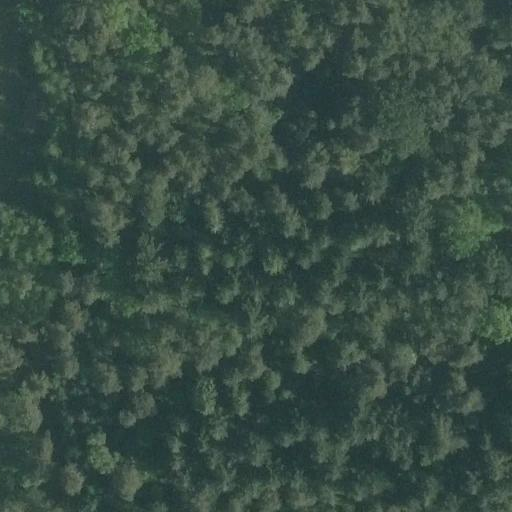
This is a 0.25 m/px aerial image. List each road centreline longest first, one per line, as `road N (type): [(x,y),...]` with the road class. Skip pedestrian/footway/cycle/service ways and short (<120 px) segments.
road 1 (track): [(149,511),(117,316),(115,238),(130,216),(287,115),(349,0)]
road 2 (track): [(511,219),(296,105)]
